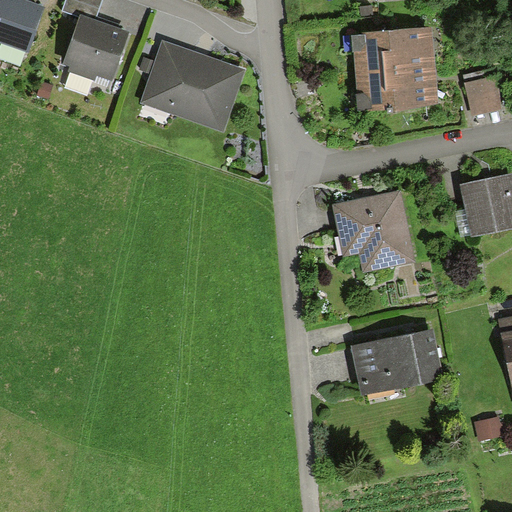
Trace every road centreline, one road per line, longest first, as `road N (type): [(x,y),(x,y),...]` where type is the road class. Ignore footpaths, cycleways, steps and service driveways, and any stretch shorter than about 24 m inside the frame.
road 1 (residential): [(283,174),(308,511)]
road 2 (residential): [(283,174),(511,132)]
road 3 (residential): [(272,44),(283,174)]
